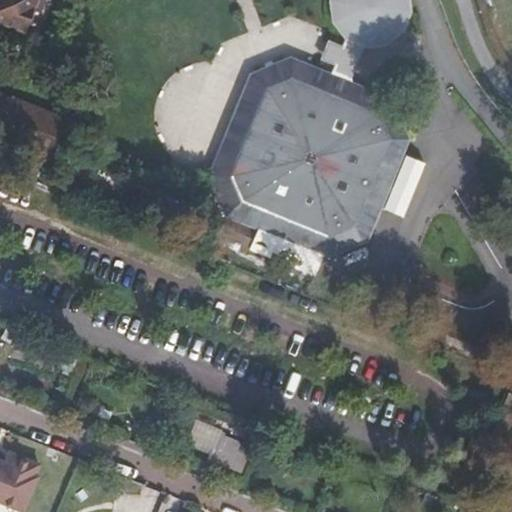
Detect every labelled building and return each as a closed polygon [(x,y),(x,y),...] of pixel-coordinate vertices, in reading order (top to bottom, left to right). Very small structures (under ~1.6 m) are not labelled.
[(0,0),(0,22),(22,32),(34,0),(0,0)] [(353,75),(364,42),(390,51),(408,0),(331,0),(321,28),(327,30),(316,62),(353,75)] [(400,117),(396,106),(392,97),(290,56),(248,73),(207,177),(222,214),(327,256),(367,241),(409,137),(402,120),(400,117)] [(0,137),(51,158),(65,121),(0,95),(0,137)] [(405,101),(396,106),(400,117),(410,113),(405,101)] [(402,120),(409,137),(411,143),(421,138),(411,116),(402,120)] [(448,258),(468,265),(474,250),(454,243),(448,258)] [(511,392),(507,390),(470,486),(482,491),(511,414),(511,392)] [(10,459),(3,456),(0,464),(0,466),(7,469),(10,459)] [(0,466),(0,508),(9,511),(24,511),(40,472),(10,459),(7,469),(0,466)]
